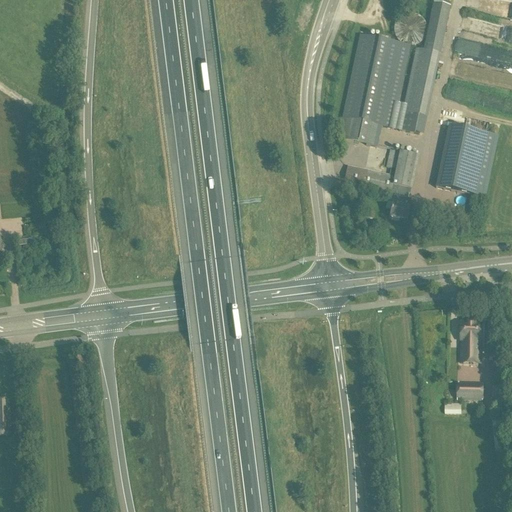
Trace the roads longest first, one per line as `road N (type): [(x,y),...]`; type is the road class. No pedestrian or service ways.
road 1 (motorway): [(165,0),(229,511)]
road 2 (motorway): [(252,511),(190,0)]
road 3 (motorway): [(93,0),(86,115),(103,315)]
road 4 (secondary): [(329,286),(305,106),(333,0)]
road 5 (secondary): [(103,315),(329,286)]
road 6 (motorway): [(356,511),(329,286)]
road 7 (motorway): [(103,315),(129,511)]
